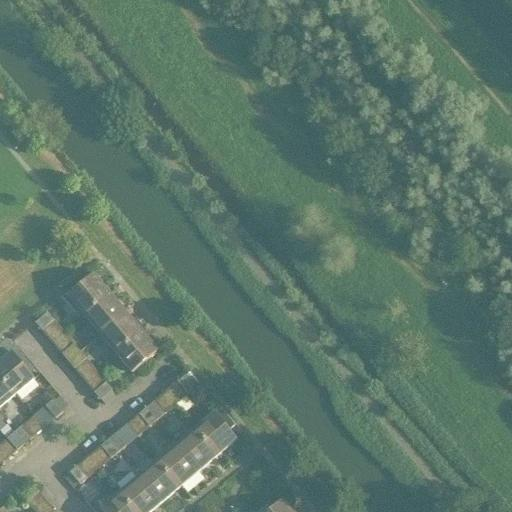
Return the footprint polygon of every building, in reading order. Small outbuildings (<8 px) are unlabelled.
[(84,317),(111,295),(94,275),(67,298),(84,317)] [(111,295),(84,317),(100,336),(127,314),(111,295)] [(54,322),(47,314),(36,324),(42,332),(54,322)] [(116,355),(143,333),(127,314),(100,336),(116,355)] [(143,333),(116,355),(132,375),(159,352),(143,333)] [(68,363),(80,353),(74,346),(62,356),(68,363)] [(13,353),(0,363),(0,378),(15,397),(35,380),(13,353)] [(86,360),(80,353),(68,363),(74,370),(86,360)] [(195,389),(185,377),(177,384),(187,396),(195,389)] [(0,409),(15,397),(0,378),(0,409)] [(106,384),(94,394),(100,401),(112,391),(106,384)] [(46,408),(56,420),(63,413),(53,401),(46,408)] [(146,410),(156,422),(164,416),(154,404),(146,410)] [(215,414),(196,430),(218,457),(238,441),(230,431),(236,426),(221,409),(215,414)] [(149,428),(156,422),(146,410),(139,416),(149,428)] [(14,434),(24,446),(32,440),(22,428),(14,434)] [(218,457),(196,430),(177,446),(199,473),(218,457)] [(24,446),(14,434),(7,440),(17,452),(24,446)] [(108,442),(118,453),(126,447),(116,435),(108,442)] [(111,460),(118,453),(108,442),(101,448),(111,460)] [(199,473),(177,446),(158,462),(180,489),(199,473)] [(180,489),(158,462),(139,478),(161,505),(180,489)] [(77,468),(70,474),(80,486),(87,480),(77,468)] [(134,511),(152,511),(161,505),(139,478),(120,494),(134,511)] [(33,486),(21,496),(27,504),(39,494),(33,486)] [(134,511),(120,494),(100,510),(101,511),(134,511)] [(266,500),(251,511),(292,511),(283,501),(274,509),(266,500)]
